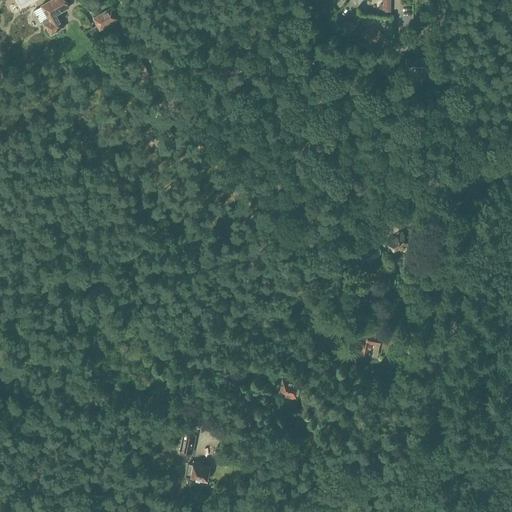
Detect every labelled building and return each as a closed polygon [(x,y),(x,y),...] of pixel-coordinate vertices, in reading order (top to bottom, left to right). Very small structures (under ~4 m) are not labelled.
[(56,13),(68,7),(64,0),(50,0),(41,5),(50,22),(45,25),(50,34),(63,26),(56,13)] [(118,19),(111,6),(92,17),(99,30),(118,19)] [(429,12),(420,12),(420,26),(429,26),(429,12)] [(375,25),(364,36),(380,52),(391,42),(375,25)] [(406,57),(406,66),(415,66),(421,66),(429,66),(429,58),(406,57)] [(411,243),(404,231),(388,240),(394,252),(411,243)] [(360,261),(361,260),(365,258),(367,263),(383,253),(376,243),(358,254),(359,255),(357,256),(360,261)] [(313,326),(335,330),(338,320),(315,316),(313,326)] [(376,356),(378,345),(380,335),(360,332),(357,352),(370,355),(376,356)] [(159,364),(163,351),(153,348),(148,362),(155,364),(156,363),(159,364)] [(256,375),(271,377),(272,368),(258,365),(256,375)] [(279,393),(296,397),(299,385),(282,381),(279,393)] [(179,452),(192,453),(195,435),(182,433),(179,452)] [(185,475),(191,476),(190,479),(205,482),(208,467),(199,465),(199,463),(194,462),(193,463),(187,462),(185,475)]
